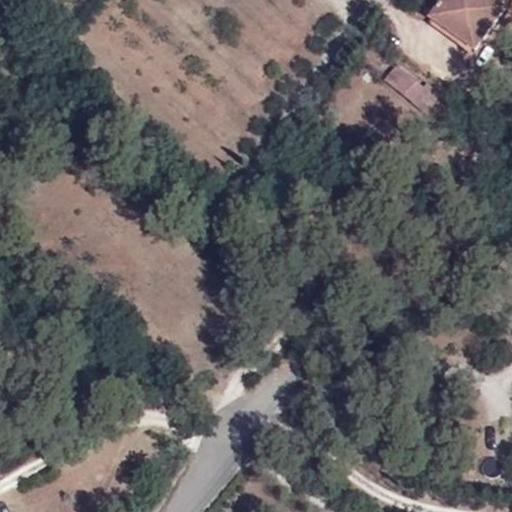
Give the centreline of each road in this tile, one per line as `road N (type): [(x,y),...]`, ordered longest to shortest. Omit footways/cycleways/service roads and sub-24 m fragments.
road 1 (residential): [(172,511),(280,344),(393,317),(446,278),(511,201)]
road 2 (track): [(244,396),(185,394),(4,481)]
road 3 (track): [(244,396),(328,448),(383,495),(438,511)]
road 4 (track): [(393,317),(397,338),(424,363),(464,371),(508,400)]
